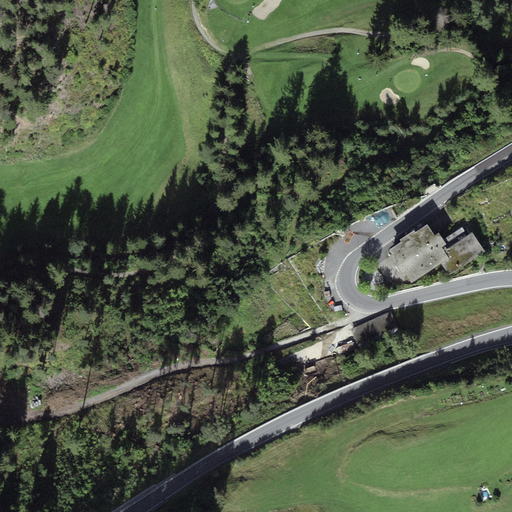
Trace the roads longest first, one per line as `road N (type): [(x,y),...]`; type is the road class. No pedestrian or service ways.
road 1 (tertiary): [(511,335),(291,418),(131,511)]
road 2 (tertiary): [(511,152),(362,250),(346,273),(352,294),(370,305),(511,278)]
road 3 (track): [(370,305),(269,347),(146,374),(75,406),(0,416)]
